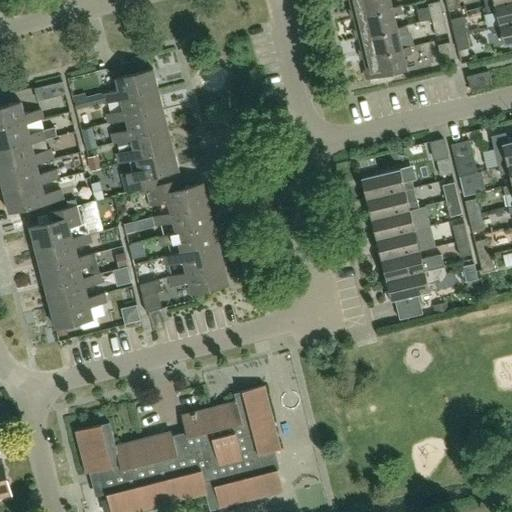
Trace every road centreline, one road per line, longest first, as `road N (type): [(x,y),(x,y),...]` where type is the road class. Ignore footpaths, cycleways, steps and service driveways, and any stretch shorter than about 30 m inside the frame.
road 1 (residential): [(21,392),(261,335),(284,318),(299,292),(306,173),(316,144)]
road 2 (residential): [(316,144),(511,95)]
road 3 (residential): [(274,0),(316,144)]
road 4 (residential): [(53,511),(21,392)]
